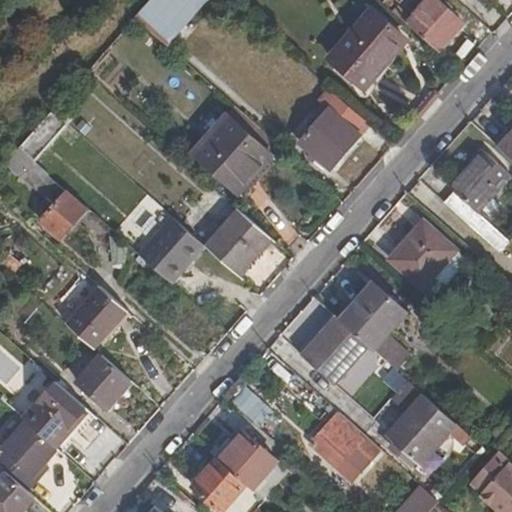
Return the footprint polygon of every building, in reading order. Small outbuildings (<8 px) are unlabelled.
[(151,0),(135,19),(165,46),(206,0),(151,0)] [(411,0),(385,0),(384,1),(399,14),(411,0)] [(434,0),(411,27),(440,53),(464,26),(434,0)] [(407,40),(371,9),(328,58),(365,90),(407,40)] [(369,126),(329,90),(319,101),(329,109),(300,142),(330,169),(369,126)] [(32,161),(66,123),(53,111),(19,149),(32,161)] [(273,157),(226,115),(192,153),(239,195),(273,157)] [(511,160),(511,135),(499,150),(511,160)] [(59,239),(86,208),(32,161),(19,149),(6,164),(42,195),(36,203),(48,213),(40,222),(59,239)] [(454,190),(443,203),(467,224),(511,174),(484,151),(451,188),(454,190)] [(239,211),(206,249),(236,276),(270,238),(239,211)] [(171,218),(139,255),(172,284),(205,247),(171,218)] [(456,251),(425,223),(391,260),(423,289),(456,251)] [(373,282),(339,320),(369,347),(396,371),(410,355),(386,334),(406,311),(373,282)] [(100,288),(68,325),(94,349),(127,312),(100,288)] [(335,386),(369,347),(339,320),(335,317),(300,356),(335,386)] [(107,409),(131,382),(102,357),(79,383),(107,409)] [(54,447),(88,409),(58,382),(24,420),(26,422),(54,447)] [(236,403),(263,427),(276,413),(250,389),(236,403)] [(420,466),(457,424),(423,394),(386,437),(420,466)] [(369,463),(380,450),(340,414),(310,448),(336,471),(354,449),(369,463)] [(26,422),(0,451),(0,466),(7,472),(29,491),(38,481),(33,477),(58,450),(54,447),(26,422)] [(242,432),(218,459),(247,485),(252,490),(271,467),(276,462),(242,432)] [(224,510),(247,485),(218,459),(195,485),(224,510)] [(511,511),(511,465),(508,463),(481,494),(501,511),(511,511)] [(271,467),(252,490),(261,498),(281,475),(271,467)] [(0,511),(22,511),(36,498),(29,491),(7,472),(0,480),(0,511)] [(49,473),(36,491),(58,507),(71,488),(49,473)] [(432,511),(442,498),(419,483),(400,511),(432,511)]
